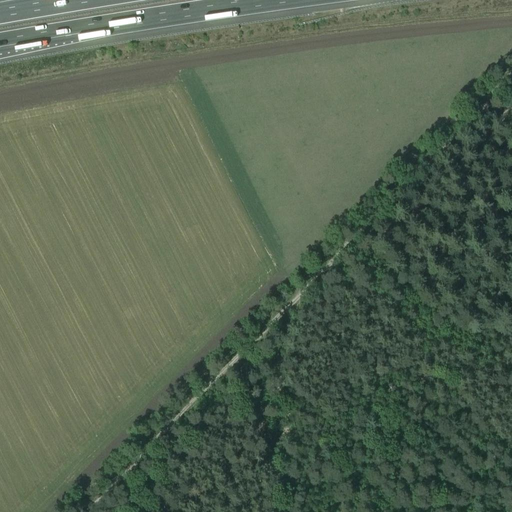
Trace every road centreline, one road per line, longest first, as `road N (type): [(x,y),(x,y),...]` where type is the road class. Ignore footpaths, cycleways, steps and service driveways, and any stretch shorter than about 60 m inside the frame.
road 1 (track): [(83,511),(511,72)]
road 2 (motorway): [(0,44),(283,0)]
road 3 (track): [(241,350),(283,511)]
